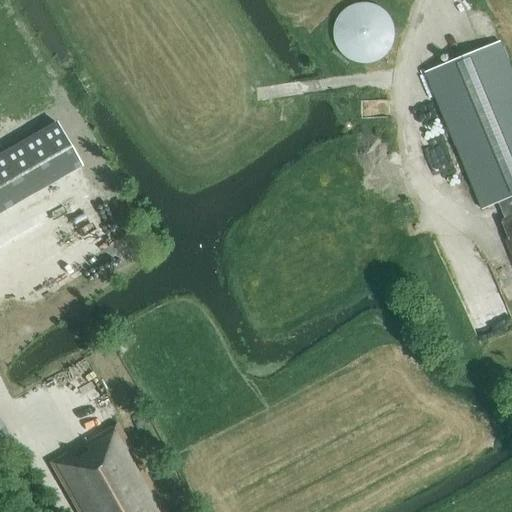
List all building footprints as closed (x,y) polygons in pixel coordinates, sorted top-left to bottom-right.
[(338,17),(337,21),(336,24),(335,27),(334,32),(335,38),(337,43),(339,49),(343,53),(347,57),(352,59),(357,62),(363,63),(369,63),(375,61),(380,59),(384,57),(387,53),(390,49),(393,45),(395,40),(396,34),(396,30),(395,24),(392,19),(390,15),(387,11),(383,8),(379,5),(375,4),(370,3),(365,2),(361,2),(356,3),(351,5),(347,7),(343,10),(341,14),(338,17)] [(511,69),(500,42),(425,73),(481,209),(498,202),(504,219),(501,220),(509,238),(505,239),(511,255),(511,69)] [(59,129),(0,161),(0,216),(13,210),(9,203),(78,164),(59,129)] [(372,215),(409,200),(401,179),(364,195),(372,215)] [(166,511),(117,425),(50,464),(77,511),(166,511)]
